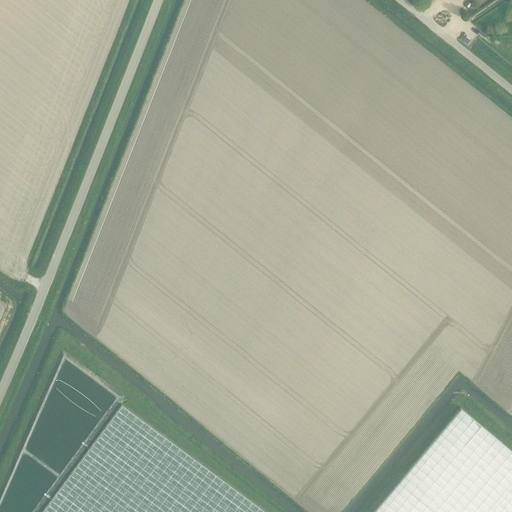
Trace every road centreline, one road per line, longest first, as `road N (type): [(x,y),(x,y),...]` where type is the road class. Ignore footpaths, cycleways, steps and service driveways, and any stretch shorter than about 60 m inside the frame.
road 1 (unclassified): [(0,397),(158,0)]
road 2 (unclassified): [(511,90),(399,0)]
